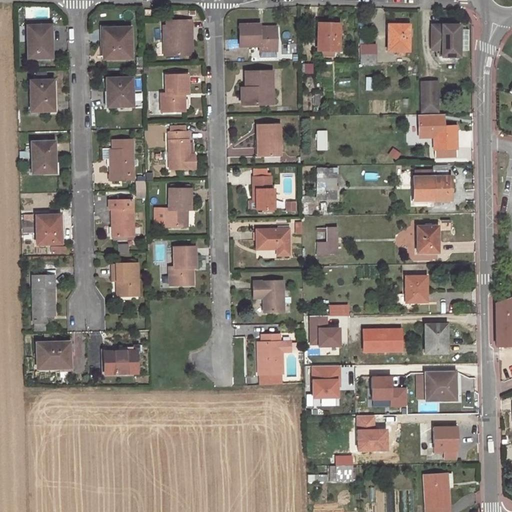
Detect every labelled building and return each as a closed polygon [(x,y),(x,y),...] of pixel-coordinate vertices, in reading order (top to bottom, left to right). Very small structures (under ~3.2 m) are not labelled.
[(191,28),(191,21),(166,22),(166,26),(163,27),(164,56),(188,55),(188,44),(186,44),(186,36),(188,36),(188,29),(191,28)] [(338,50),(338,24),(318,24),(317,50),(338,50)] [(276,51),(276,28),(264,28),(264,30),(260,30),(260,25),(239,25),(239,47),(259,47),(259,51),(276,51)] [(409,51),(409,25),(390,25),(390,33),(388,33),(388,51),(396,51),(404,51),(409,51)] [(28,58),(48,58),(47,38),(49,38),(49,26),(26,27),(28,58)] [(459,57),(459,26),(442,26),(431,26),(431,48),(441,48),(441,57),(459,57)] [(129,28),(105,29),(106,48),(102,48),(103,59),(130,58),(129,28)] [(375,65),(375,55),(361,55),(361,65),(375,65)] [(272,104),(272,72),(244,73),(245,88),(248,88),(248,105),(272,104)] [(188,94),(187,75),(165,76),(165,95),(160,95),(161,112),(184,111),(184,98),(182,98),(182,94),(188,94)] [(132,106),(131,78),(105,79),(106,107),(132,106)] [(31,112),(53,111),(52,80),(29,81),(31,112)] [(436,81),(421,82),(421,112),(437,111),(436,81)] [(433,137),(434,158),(456,157),(455,127),(441,128),(441,114),(418,114),(418,137),(433,137)] [(279,157),(278,124),(256,125),(257,139),(260,139),(260,157),(279,157)] [(194,169),(194,156),(188,156),(188,141),(186,141),(186,132),(168,133),(168,170),(194,169)] [(327,132),(319,132),(319,158),(327,157),(327,132)] [(54,141),(31,141),(32,177),(44,177),(43,174),(54,174),(54,141)] [(133,181),(132,150),(109,151),(110,181),(133,181)] [(413,202),(451,201),(450,177),(430,177),(430,170),(414,171),(414,177),(413,177),(413,202)] [(336,174),(325,174),(325,179),(325,200),(337,200),(336,174)] [(270,189),(270,177),(252,178),(252,198),(255,198),(256,209),(274,209),(273,189),(270,189)] [(190,210),(191,189),(168,189),(168,210),(163,210),(163,227),(187,227),(187,213),(185,213),(186,210),(190,210)] [(134,237),(132,201),(108,201),(108,209),(111,209),(112,237),(134,237)] [(59,216),(35,217),(36,245),(60,244),(59,216)] [(437,252),(437,226),(416,226),(416,252),(437,252)] [(317,244),(317,255),(326,255),(326,253),(337,253),(337,229),(326,229),(326,243),(317,244)] [(289,255),(289,230),(256,230),(256,249),(276,249),(276,256),(289,255)] [(63,245),(50,246),(50,253),(63,252),(63,245)] [(195,267),(195,247),(173,247),(173,267),(169,267),(169,285),(193,284),(192,272),(191,272),(191,267),(195,267)] [(137,264),(111,264),(111,282),(118,282),(118,284),(116,284),(117,296),(138,295),(137,264)] [(53,276),(32,276),(33,317),(34,317),(34,323),(45,322),(45,320),(45,315),(54,315),(53,276)] [(426,276),(405,277),(405,303),(424,302),(424,294),(426,294),(426,276)] [(283,311),(282,281),(253,282),(253,298),(262,298),(263,311),(283,311)] [(511,296),(494,303),(496,346),(511,345),(511,296)] [(348,305),(329,306),(329,316),(348,316),(348,305)] [(340,345),(340,326),(327,326),(327,315),(308,315),(308,345),(340,345)] [(446,325),(424,325),(425,353),(446,352),(446,325)] [(361,352),(402,352),(402,327),(361,327),(361,352)] [(280,342),(279,334),(259,335),(260,343),(258,343),(258,358),(262,358),(262,364),(257,365),(258,373),(259,373),(259,385),(281,384),(281,373),(282,373),(282,351),(291,351),(290,341),(280,342)] [(37,369),(68,367),(67,353),(69,353),(69,342),(36,343),(37,369)] [(339,355),(339,347),(321,347),(321,355),(339,355)] [(132,351),(102,352),(103,374),(137,372),(136,352),(136,351),(132,351)] [(339,381),(339,366),(312,366),(313,398),(337,398),(337,386),(337,381),(339,381)] [(455,372),(425,373),(425,375),(425,399),(425,401),(455,400),(455,372)] [(417,399),(425,399),(425,375),(416,375),(417,399)] [(406,406),(406,388),(390,388),(390,384),(390,379),(390,376),(371,376),(371,399),(390,399),(390,406),(406,406)] [(455,420),(433,420),(434,454),(443,454),(443,450),(444,450),(455,450),(456,450),(455,420)] [(455,450),(444,450),(444,464),(455,464),(455,450)] [(351,456),(335,456),(335,466),(351,466),(351,456)] [(335,481),(351,481),(351,466),(335,466),(335,481)] [(423,475),(425,511),(448,511),(447,488),(444,488),(443,474),(423,475)] [(451,474),(443,474),(444,488),(447,488),(452,487),(451,474)]
